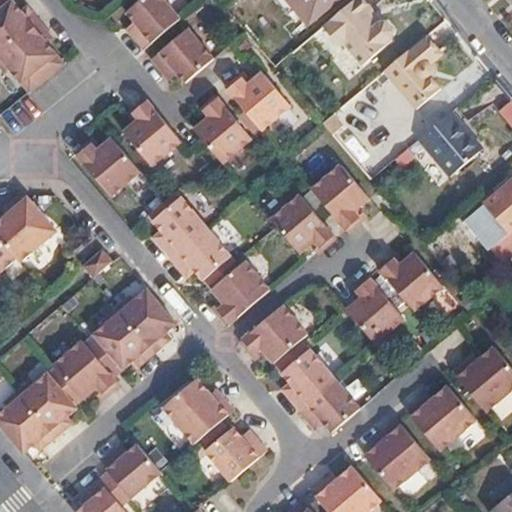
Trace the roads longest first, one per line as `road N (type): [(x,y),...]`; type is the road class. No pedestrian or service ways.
road 1 (residential): [(34,135),(308,456),(254,511)]
road 2 (residential): [(34,135),(109,72),(52,0)]
